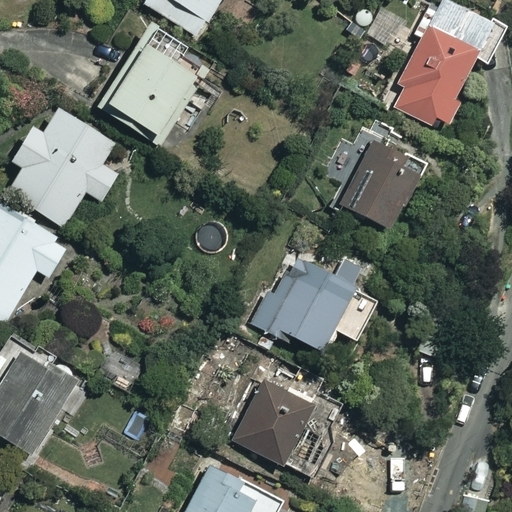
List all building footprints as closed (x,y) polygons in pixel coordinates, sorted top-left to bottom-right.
[(214,0),(138,0),(137,2),(194,35),(214,0)] [(446,0),(430,0),(389,90),(396,94),(390,107),(445,132),(459,101),(447,96),(466,55),(480,62),(498,24),(446,0)] [(206,56),(138,18),(88,106),(156,144),(206,56)] [(108,142),(48,104),(33,127),(22,120),(0,154),(0,155),(15,165),(0,188),(60,226),(82,191),(97,200),(114,173),(96,162),(108,142)] [(418,159),(370,133),(333,201),(381,227),(418,159)] [(43,276),(63,242),(0,204),(0,320),(1,321),(31,269),(43,276)] [(284,332),(316,350),(327,330),(350,342),(385,278),(341,254),(329,274),(290,252),(269,289),(265,286),(246,321),(280,340),(284,332)] [(230,342),(205,326),(192,348),(217,364),(230,342)] [(70,382),(11,348),(0,367),(0,436),(29,453),(70,382)] [(333,410),(258,376),(229,441),(304,474),(333,410)] [(270,511),(278,498),(204,461),(178,511),(270,511)]
